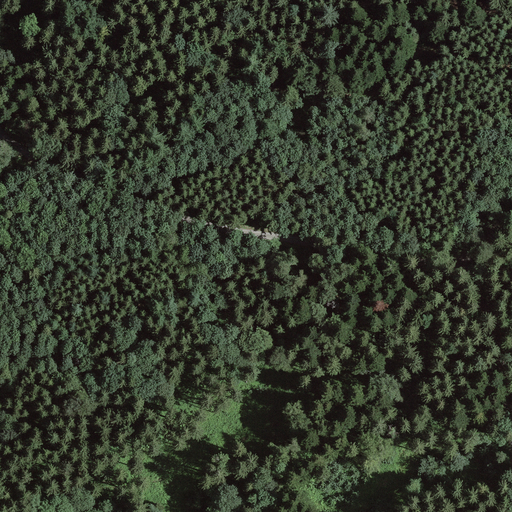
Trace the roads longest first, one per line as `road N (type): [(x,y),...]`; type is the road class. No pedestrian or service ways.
road 1 (track): [(511,275),(252,235),(52,168),(0,139)]
road 2 (track): [(511,212),(457,268),(493,321),(511,429)]
